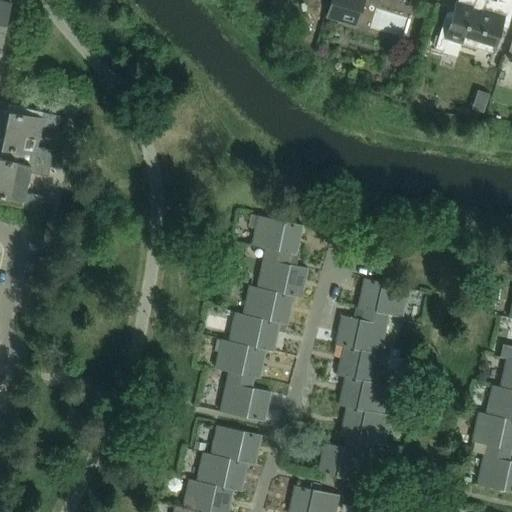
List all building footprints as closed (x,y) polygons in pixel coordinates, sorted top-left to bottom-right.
[(0,0),(0,45),(1,45),(10,1),(9,1),(9,0),(0,0)] [(331,0),(327,15),(364,26),(365,25),(356,22),(362,0),(413,0),(412,5),(414,5),(415,0),(331,0)] [(511,7),(511,0),(495,0),(495,3),(486,0),(456,0),(453,12),(446,10),(435,48),(443,50),(447,37),(492,50),(500,25),(507,27),(511,7)] [(57,129),(60,115),(7,104),(6,111),(4,110),(5,104),(0,102),(0,129),(36,137),(39,125),(57,129)] [(34,146),(36,137),(0,129),(0,153),(50,163),(53,150),(34,146)] [(47,176),(50,163),(0,153),(0,177),(26,183),(28,172),(47,176)] [(24,193),(26,183),(0,177),(0,201),(40,210),(43,197),(24,193)] [(295,254),(299,236),(301,224),(258,214),(251,244),(265,247),(264,253),(288,258),(289,253),(295,254)] [(300,297),(304,280),(307,267),(287,263),(288,258),(264,253),(257,286),(256,287),(292,295),(300,297)] [(401,316),(407,287),(364,277),(357,307),(363,308),(362,313),(386,319),(387,313),(401,316)] [(286,324),(290,306),(292,295),(256,287),(257,286),(249,284),(249,286),(244,285),(241,296),(246,297),(243,313),(242,314),(278,322),(286,324)] [(272,351),(275,337),(278,322),(242,314),(243,313),(235,311),(229,340),(228,341),(264,349),(272,351)] [(379,354),(379,352),(386,319),(362,313),(360,319),(341,314),(335,344),(343,346),(379,354)] [(258,378),(262,360),(264,349),(228,341),(229,340),(221,338),(214,368),(228,371),(227,376),(252,382),(253,376),(258,378)] [(380,384),(380,383),(387,354),(379,352),(379,354),(343,346),(337,374),(344,376),(380,384)] [(511,358),(506,357),(500,386),(500,387),(511,389),(511,358)] [(263,420),(267,404),(270,391),(251,387),(252,382),(227,376),(219,411),(263,420)] [(382,414),(382,413),(388,384),(380,383),(380,384),(344,376),(338,404),(346,406),(382,414)] [(511,389),(500,387),(500,386),(492,384),(486,413),(486,414),(511,419),(511,389)] [(384,444),(390,415),(382,413),(382,414),(346,406),(340,435),(345,436),(344,441),(369,446),(370,441),(384,444)] [(511,449),(511,419),(486,414),(486,413),(478,411),(472,441),(485,444),(484,449),(509,454),(510,449),(511,449)] [(254,464),(258,446),(260,434),(217,425),(210,453),(210,454),(246,462),(254,464)] [(361,481),(369,446),(344,441),(343,446),(324,442),(318,472),(361,481)] [(511,491),(511,460),(508,459),(509,454),(484,449),(477,484),(511,491)] [(240,491),(244,473),(246,462),(210,454),(210,453),(203,451),(196,480),(196,481),(232,489),(240,491)] [(227,511),(230,500),(232,489),(196,481),(196,480),(189,478),(182,507),(182,508),(201,511),(227,511)] [(334,511),(338,494),(294,485),(288,511),(334,511)]
